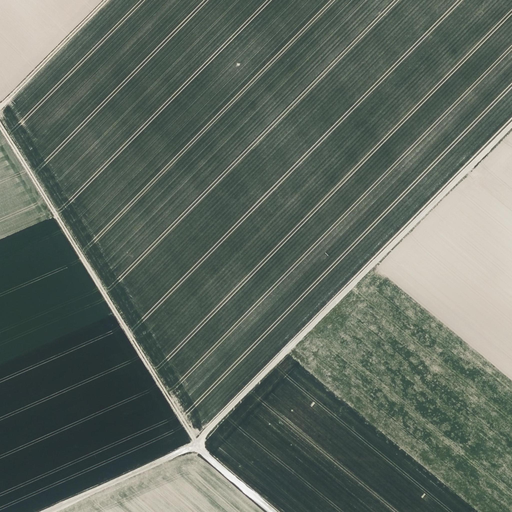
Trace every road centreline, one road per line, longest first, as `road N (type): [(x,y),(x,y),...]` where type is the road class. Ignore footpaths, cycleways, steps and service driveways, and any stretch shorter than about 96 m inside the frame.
road 1 (track): [(511,125),(196,444),(44,511)]
road 2 (track): [(274,511),(196,444),(0,125)]
road 3 (track): [(0,106),(106,0)]
